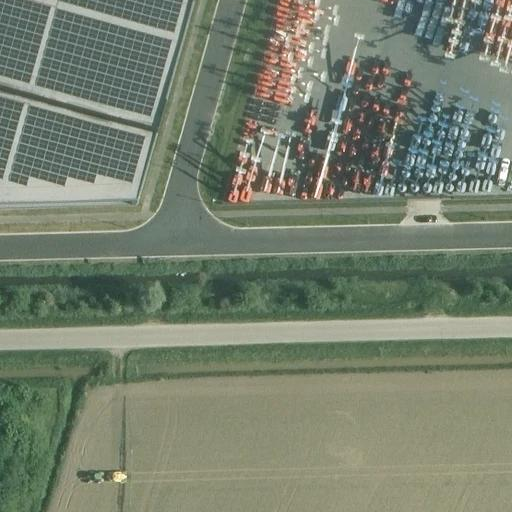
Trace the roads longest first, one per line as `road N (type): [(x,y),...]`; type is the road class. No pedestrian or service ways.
road 1 (unclassified): [(0,345),(511,330)]
road 2 (unclassified): [(164,245),(511,237)]
road 3 (residential): [(233,0),(164,245)]
road 4 (unclassified): [(0,250),(164,245)]
